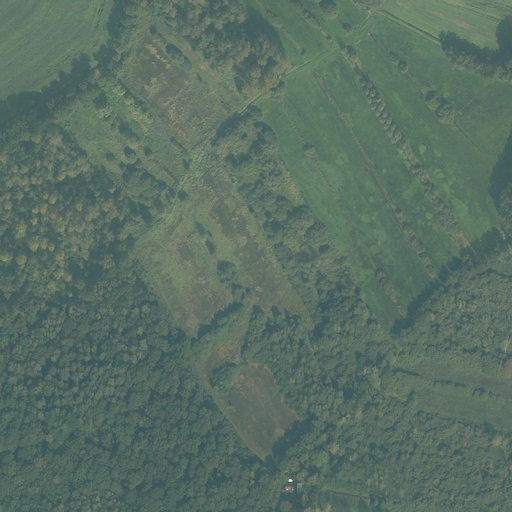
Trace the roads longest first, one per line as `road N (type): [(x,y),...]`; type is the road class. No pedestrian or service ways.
road 1 (track): [(511,246),(449,287),(250,511)]
road 2 (track): [(133,0),(118,54),(0,139)]
